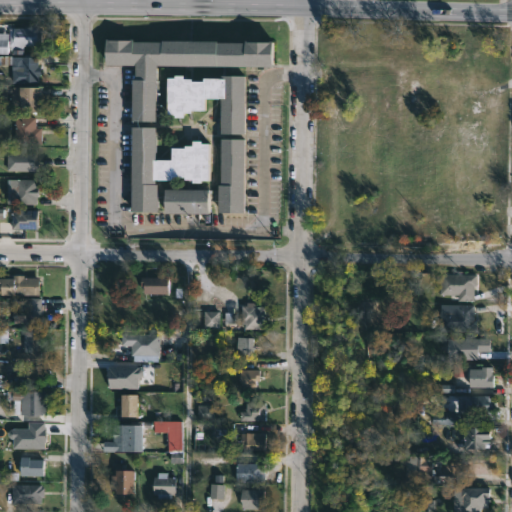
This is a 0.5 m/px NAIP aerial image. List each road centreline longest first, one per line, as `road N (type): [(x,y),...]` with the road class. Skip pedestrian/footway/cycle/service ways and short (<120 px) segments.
road 1 (residential): [(0,250),(511,262)]
road 2 (secondary): [(0,4),(511,14)]
road 3 (residential): [(304,0),(296,511)]
road 4 (residential): [(79,0),(76,511)]
